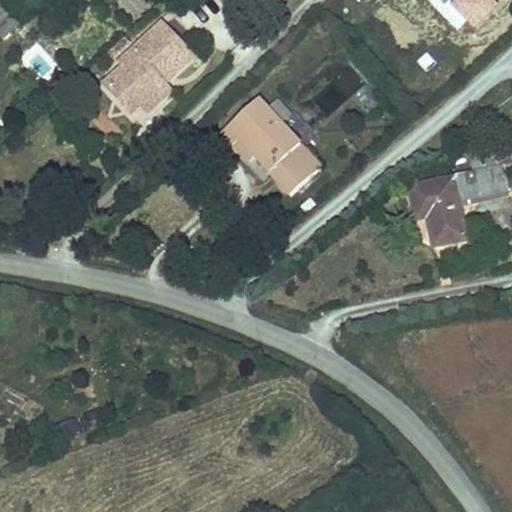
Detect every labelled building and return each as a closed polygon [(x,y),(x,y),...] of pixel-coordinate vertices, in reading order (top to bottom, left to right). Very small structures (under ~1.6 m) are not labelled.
[(511,0),(480,0),(465,15),(494,47),(511,30),(511,0)] [(0,2),(0,36),(3,40),(20,23),(0,2)] [(162,28),(122,68),(125,72),(109,88),(135,116),(143,108),(151,116),(169,99),(162,92),(168,86),(194,60),(162,28)] [(424,108),(485,53),(473,39),(462,50),(450,38),(401,83),(424,108)] [(169,99),(174,93),(168,86),(162,92),(169,99)] [(316,174),(252,108),(211,148),(225,163),(234,154),(248,168),(284,206),(316,174)] [(492,145),(470,150),(474,175),(497,170),(492,145)] [(234,154),(225,163),(239,177),(248,168),(234,154)] [(474,175),(410,188),(417,221),(428,218),(438,217),(444,246),(468,242),(460,202),(507,193),(502,169),(497,170),(474,175)] [(438,217),(428,218),(434,248),(444,246),(438,217)]
